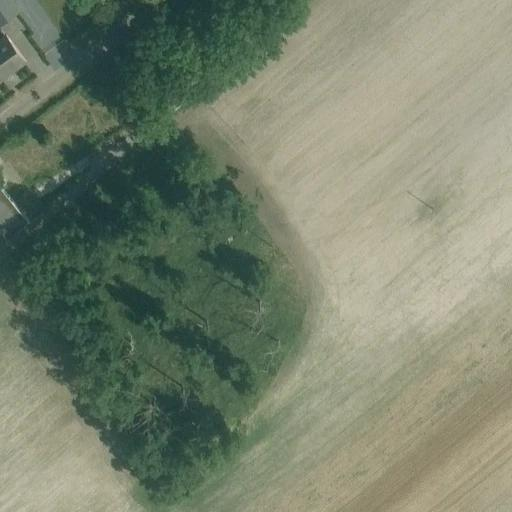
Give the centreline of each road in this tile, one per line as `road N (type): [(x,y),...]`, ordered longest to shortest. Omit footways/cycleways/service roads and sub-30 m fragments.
road 1 (unclassified): [(0,251),(298,0)]
road 2 (unclassified): [(0,134),(159,0)]
